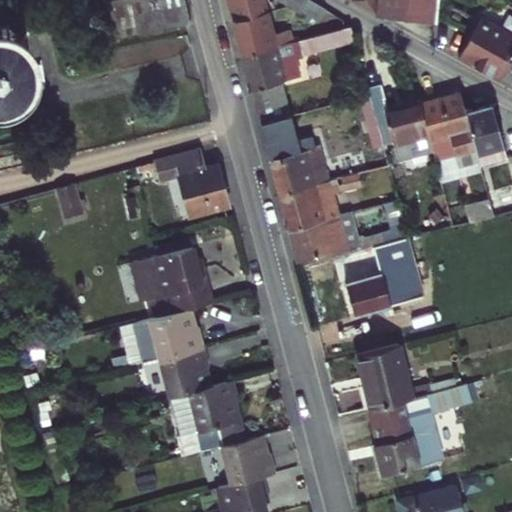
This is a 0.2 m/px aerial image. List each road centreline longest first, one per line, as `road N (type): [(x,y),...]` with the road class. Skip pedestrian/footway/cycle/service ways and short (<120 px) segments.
road 1 (residential): [(202,0),(338,511)]
road 2 (residential): [(336,0),(511,101)]
